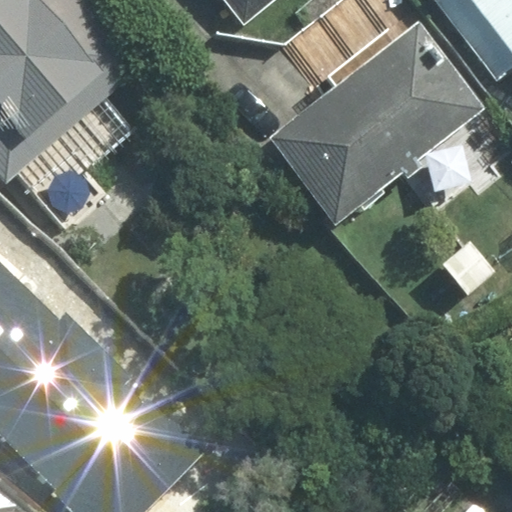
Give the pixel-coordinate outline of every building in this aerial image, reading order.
[(0,0),(0,172),(11,185),(157,62),(104,0),(0,0)] [(226,0),(247,27),(280,0),(226,0)] [(511,0),(445,0),(442,3),(501,81),(511,73),(511,0)] [(491,109),(424,25),(278,140),(343,223),(408,172),(414,179),(429,167),(424,161),(491,109)] [(472,234),(440,259),(467,296),(500,271),(472,234)] [(0,259),(0,338),(39,298),(0,259)] [(39,298),(0,338),(0,445),(93,350),(39,298)] [(93,350),(0,445),(54,498),(147,402),(93,350)] [(147,402),(54,498),(68,511),(144,511),(201,454),(147,402)] [(22,511),(0,495),(0,511),(22,511)]
